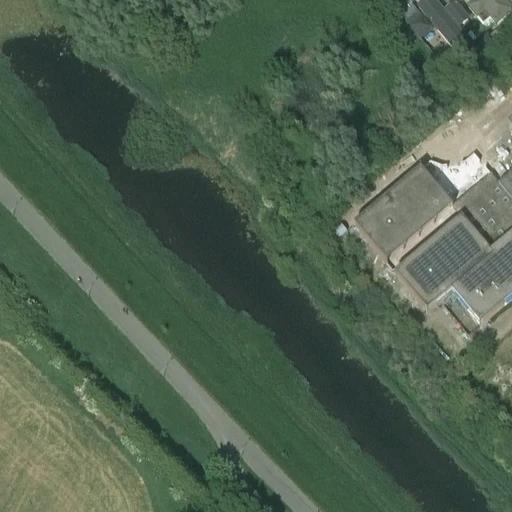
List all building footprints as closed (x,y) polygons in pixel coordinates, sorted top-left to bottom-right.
[(387,0),(400,14),(410,5),(416,0),(387,0)] [(447,46),(463,34),(436,0),(431,0),(419,10),(447,46)] [(481,0),(453,0),(475,28),(493,15),(481,0)] [(422,17),(421,18),(407,29),(417,42),(420,40),(432,30),(422,17)] [(511,19),(506,25),(479,48),(486,57),(497,48),(511,35),(511,19)] [(487,57),(486,57),(479,48),(447,75),(455,84),(470,71),(487,57)] [(511,123),(508,127),(511,132),(511,175),(498,187),(491,177),(452,210),(420,173),(354,229),(426,315),(450,294),(479,328),(511,300),(511,123)]
